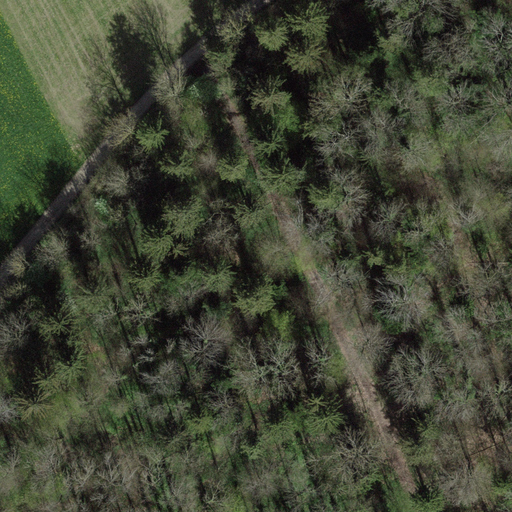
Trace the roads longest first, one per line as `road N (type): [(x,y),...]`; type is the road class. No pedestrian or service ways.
road 1 (track): [(181,61),(241,154),(304,296),(417,511)]
road 2 (track): [(261,0),(181,61),(81,166),(0,269)]
